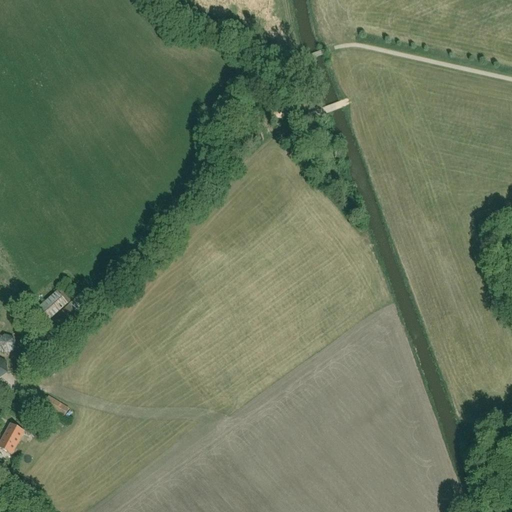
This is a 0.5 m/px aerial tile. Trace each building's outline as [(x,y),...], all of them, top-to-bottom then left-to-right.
[(297,168),(287,176),(294,184),(304,176),(297,168)] [(238,214),(230,222),(246,237),(254,229),(238,214)] [(49,321),(67,305),(72,300),(70,297),(72,295),(69,292),(67,293),(62,287),(38,309),(49,321)] [(61,335),(80,319),(92,307),(82,295),(50,322),(61,335)] [(0,351),(1,356),(15,352),(11,336),(0,339),(0,351)] [(27,377),(42,365),(36,357),(20,369),(27,377)] [(71,410),(50,397),(44,406),(65,419),(71,410)] [(0,447),(12,455),(25,433),(10,425),(0,443),(0,447)]
